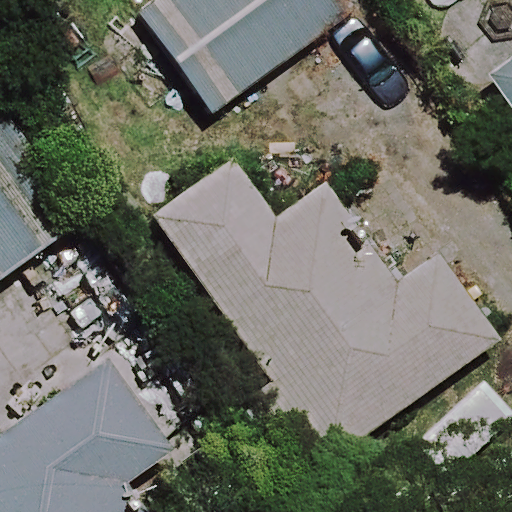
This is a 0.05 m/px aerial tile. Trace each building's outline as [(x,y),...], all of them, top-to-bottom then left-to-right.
[(352,14),(341,0),(163,0),(138,17),(205,114),(352,14)] [(511,64),(477,88),(511,138),(511,64)] [(0,280),(73,228),(0,126),(0,280)] [(511,231),(451,148),(401,184),(476,286),(511,259),(511,231)] [(267,232),(224,171),(150,223),(321,467),(489,349),(432,267),(390,297),(319,196),(267,232)] [(162,457),(102,372),(0,444),(0,511),(133,511),(117,489),(162,457)]
